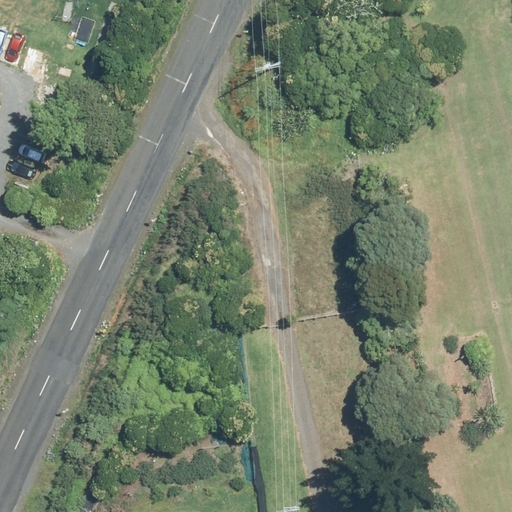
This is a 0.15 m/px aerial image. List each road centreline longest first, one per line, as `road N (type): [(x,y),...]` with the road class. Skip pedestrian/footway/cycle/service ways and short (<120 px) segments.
road 1 (unclassified): [(0,429),(177,106),(224,0)]
road 2 (track): [(177,106),(248,167),(325,511)]
